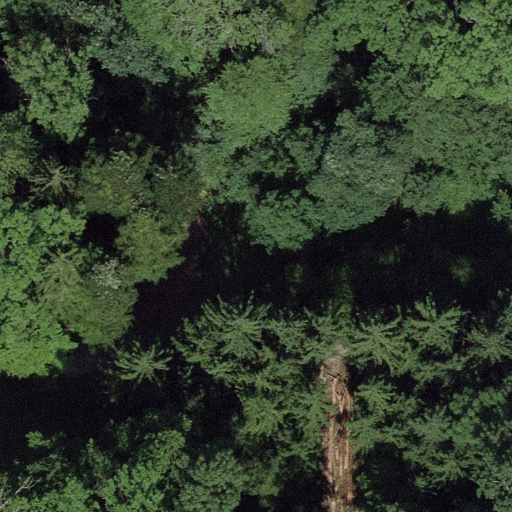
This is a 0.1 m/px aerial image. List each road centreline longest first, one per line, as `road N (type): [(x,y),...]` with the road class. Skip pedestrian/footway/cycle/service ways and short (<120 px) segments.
road 1 (track): [(0,358),(511,332)]
road 2 (track): [(511,232),(459,249),(255,349)]
